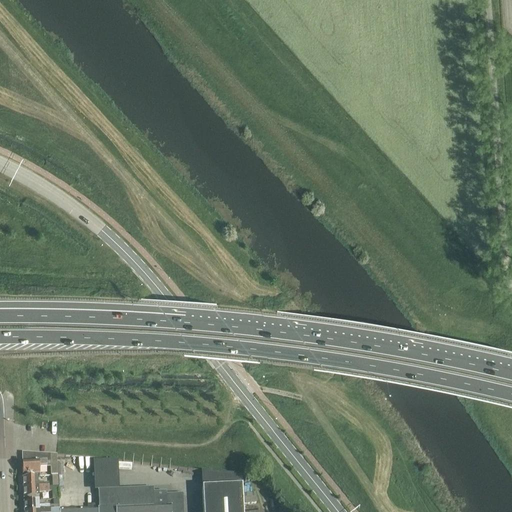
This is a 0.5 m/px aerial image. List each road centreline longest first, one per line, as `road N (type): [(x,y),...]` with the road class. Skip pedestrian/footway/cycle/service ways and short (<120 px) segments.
road 1 (motorway): [(0,338),(236,347),(511,395)]
road 2 (motorway): [(511,372),(270,330),(0,316)]
road 3 (secondary): [(338,511),(154,284),(86,218)]
road 4 (unclassified): [(502,251),(490,79)]
road 5 (secondary): [(490,79),(355,0)]
